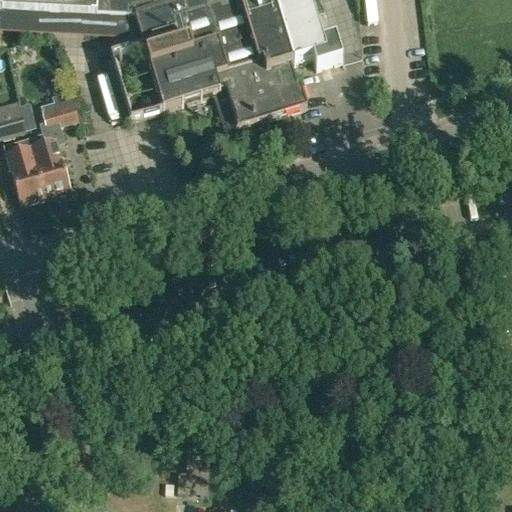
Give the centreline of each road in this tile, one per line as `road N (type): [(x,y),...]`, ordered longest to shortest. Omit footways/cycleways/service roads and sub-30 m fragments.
road 1 (secondary): [(20,259),(511,112)]
road 2 (residential): [(95,511),(20,259)]
